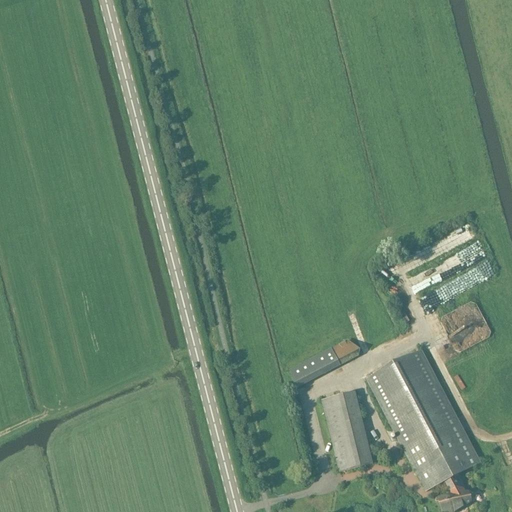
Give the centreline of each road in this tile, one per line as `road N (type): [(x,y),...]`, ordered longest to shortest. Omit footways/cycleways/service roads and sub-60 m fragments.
road 1 (tertiary): [(236,511),(104,0)]
road 2 (track): [(421,336),(471,434),(480,441),(511,436)]
